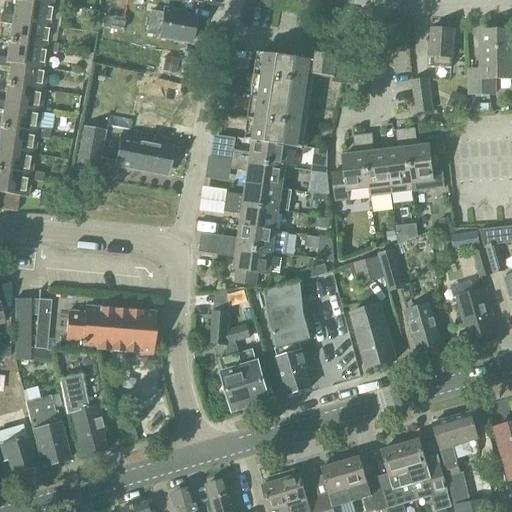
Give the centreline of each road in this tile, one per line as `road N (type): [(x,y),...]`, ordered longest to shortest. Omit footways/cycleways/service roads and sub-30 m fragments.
road 1 (tertiary): [(203,456),(511,366)]
road 2 (residential): [(225,38),(207,89),(178,249)]
road 3 (residential): [(178,249),(176,367),(203,456)]
road 4 (tertiary): [(18,511),(203,456)]
road 5 (residential): [(0,234),(178,249)]
road 6 (residential): [(338,120),(382,115),(373,34),(378,1)]
road 7 (residential): [(511,4),(425,9),(378,1)]
